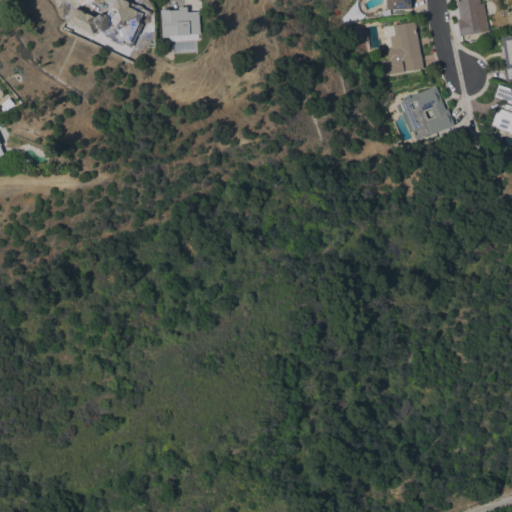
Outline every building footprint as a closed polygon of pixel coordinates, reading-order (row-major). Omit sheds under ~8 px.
[(129,47),(146,10),(123,0),(112,0),(106,15),(97,11),(94,17),(72,7),(67,20),(129,47)] [(410,9),(388,9),(386,9),(386,7),(383,7),(383,0),(411,0),(412,7),(410,7),(410,9)] [(488,30),(459,35),(456,19),(459,18),(455,0),(478,0),(479,3),(483,2),(488,30)] [(200,33),(198,33),(199,38),(169,40),(168,37),(162,37),(161,13),(162,13),(162,9),(186,7),(186,11),(198,10),(200,33)] [(420,55),(420,54),(422,67),(405,70),(403,60),(401,60),(403,72),(383,75),(381,60),(387,59),(382,26),(414,21),(420,55)] [(511,79),(505,81),(502,67),(505,67),(503,59),(502,59),(500,46),(502,46),(500,36),(511,33),(511,79)] [(511,132),(497,127),(494,134),(488,132),(495,111),(501,108),(504,101),(506,102),(506,100),(494,95),(498,83),(511,88),(511,89),(511,132)] [(411,131),(409,132),(401,112),(403,111),(399,102),(402,100),(401,98),(409,95),(410,97),(411,97),(410,96),(435,86),(445,109),(447,108),(454,125),(428,135),(428,134),(415,140),(411,131)]
